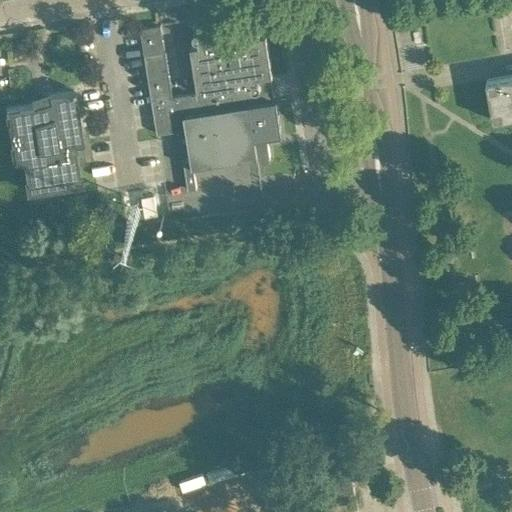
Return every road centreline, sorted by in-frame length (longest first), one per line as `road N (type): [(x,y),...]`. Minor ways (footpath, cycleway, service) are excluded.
road 1 (residential): [(419,504),(381,186)]
road 2 (residential): [(381,186),(326,192),(315,183),(291,0)]
road 3 (residential): [(381,186),(352,0)]
